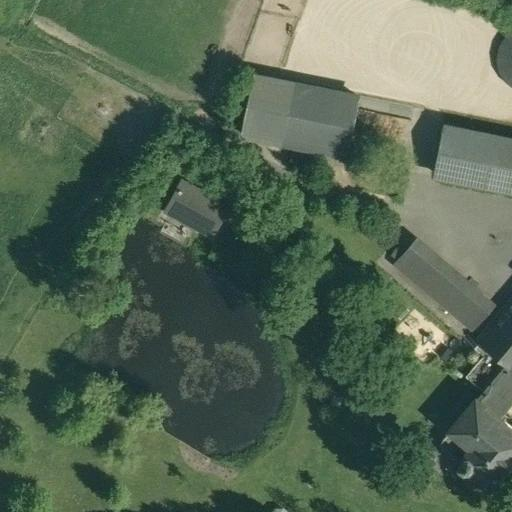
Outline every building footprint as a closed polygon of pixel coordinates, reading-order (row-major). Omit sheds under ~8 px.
[(511,22),(508,26),(504,31),(502,37),(501,42),(500,48),(502,55),(504,60),(507,66),(511,70),(511,22)] [(242,133),(345,154),(358,94),(254,73),(242,133)] [(511,137),(448,124),(438,172),(511,186),(511,137)] [(218,200),(183,180),(169,207),(204,226),(218,200)] [(489,306),(413,243),(398,261),(474,324),(489,306)] [(511,301),(482,337),(510,360),(511,361),(511,301)] [(511,361),(510,360),(483,393),(478,389),(475,393),(478,396),(451,426),(453,428),(442,441),(462,457),(461,458),(462,463),(465,466),(470,465),(471,465),(492,482),(511,457),(511,420),(502,412),(511,400),(511,361)]
